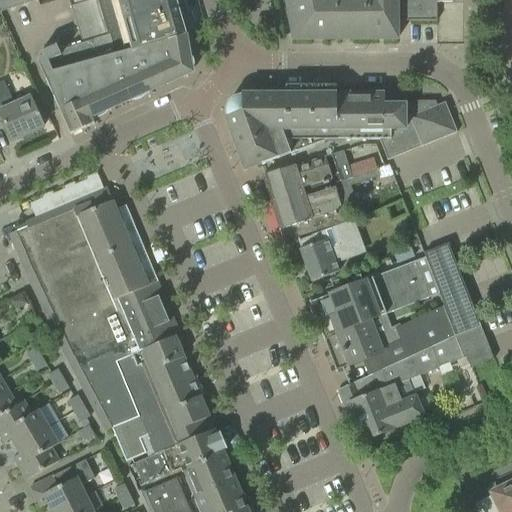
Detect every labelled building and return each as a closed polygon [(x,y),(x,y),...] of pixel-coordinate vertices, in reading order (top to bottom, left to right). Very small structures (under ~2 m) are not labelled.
[(36,0),(0,0),(0,12),(37,1),(36,0)] [(39,54),(41,59),(43,58),(65,108),(59,111),(70,135),(93,125),(92,121),(102,117),(103,116),(105,115),(106,113),(108,111),(129,102),(133,102),(134,102),(137,101),(139,100),(142,99),(143,98),(144,97),(146,94),(187,76),(189,75),(190,74),(191,73),(192,72),(192,71),(193,69),(193,68),(193,66),(193,64),(193,63),(193,61),(192,60),(191,59),(191,58),(189,57),(186,37),(185,38),(184,36),(185,36),(174,0),(96,0),(69,8),(84,43),(58,51),(55,46),(39,54)] [(436,3),(435,0),(285,0),(292,39),(292,40),(293,41),(293,40),(367,40),(397,40),(396,26),(396,22),(436,22),(436,3)] [(0,119),(1,119),(11,142),(42,128),(37,116),(39,115),(31,99),(15,106),(4,82),(0,84),(0,119)] [(241,95),(241,104),(237,105),(234,108),(232,112),(233,116),(224,119),(243,171),(326,141),(346,140),(379,140),(387,161),(456,133),(444,103),(436,106),(434,102),(403,102),(403,105),(383,105),(383,94),(335,94),(335,86),(285,86),(285,95),(241,95)] [(271,204),(351,179),(343,152),(294,167),(294,166),(262,176),(269,198),(271,204)] [(351,179),(271,204),(279,230),(280,230),(284,242),(307,234),(345,223),(341,211),(356,206),(350,186),(379,177),(377,171),(351,179)] [(26,228),(9,235),(24,270),(27,276),(48,321),(62,351),(67,362),(106,432),(111,430),(125,463),(145,454),(139,440),(148,437),(150,442),(149,442),(155,456),(210,432),(210,430),(208,425),(211,423),(174,337),(172,332),(158,297),(153,299),(145,280),(126,235),(107,190),(103,191),(31,221),(25,224),(26,228)] [(344,248),(356,243),(348,222),(298,240),(301,249),(299,250),(311,283),(338,273),(334,262),(347,257),(344,248)] [(444,307),(455,337),(455,336),(479,326),(447,244),(423,254),(444,307)] [(340,291),(309,303),(329,355),(347,348),(351,346),(354,337),(352,331),(371,324),(370,321),(429,299),(415,263),(371,279),(367,269),(337,281),(340,291)] [(377,355),(383,370),(455,337),(444,307),(400,327),(399,325),(375,336),(371,324),(352,331),(354,337),(351,346),(329,355),(335,371),(377,355)] [(455,336),(455,337),(460,349),(483,339),(484,340),(485,340),(479,326),(455,336)] [(13,333),(20,344),(30,339),(24,328),(13,333)] [(455,337),(383,370),(341,389),(361,439),(362,439),(363,442),(424,418),(415,397),(414,397),(408,381),(464,359),(460,349),(455,337)] [(483,339),(460,349),(464,359),(465,358),(470,369),(493,360),(485,340),(484,340),(483,339)] [(26,354),(31,363),(41,357),(36,348),(26,354)] [(41,357),(31,363),(36,372),(46,366),(41,357)] [(47,376),(52,385),(63,379),(57,370),(47,376)] [(63,379),(52,385),(58,394),(68,388),(63,379)] [(0,400),(9,395),(1,381),(0,381),(0,400)] [(0,415),(23,403),(22,402),(15,406),(9,395),(0,400),(0,415)] [(67,402),(74,413),(84,407),(77,396),(67,402)] [(0,433),(30,416),(30,414),(23,403),(0,415),(0,433)] [(84,407),(74,413),(80,423),(90,417),(84,407)] [(10,439),(15,447),(47,428),(37,410),(30,414),(30,416),(0,433),(0,438),(3,443),(10,439)] [(12,459),(18,468),(51,449),(57,445),(47,428),(15,447),(19,455),(12,459)] [(150,482),(151,486),(224,456),(222,451),(226,450),(219,433),(215,435),(213,429),(210,430),(210,432),(155,456),(133,465),(142,486),(150,482)] [(51,449),(18,468),(25,481),(58,462),(51,449)] [(242,495),(238,485),(230,466),(229,466),(224,456),(151,486),(139,491),(148,511),(234,511),(246,507),(247,507),(246,503),(244,504),(241,496),(242,495)] [(47,505),(50,511),(53,511),(84,496),(79,486),(94,479),(85,460),(52,477),(29,488),(40,509),(47,505)] [(511,511),(511,482),(491,493),(499,511),(511,511)] [(113,490),(119,501),(129,496),(124,485),(113,490)] [(92,511),(84,496),(53,511),(92,511)] [(129,496),(119,501),(123,511),(134,505),(129,496)]
